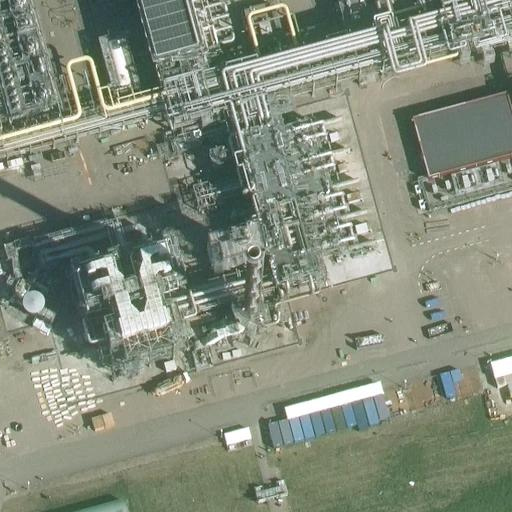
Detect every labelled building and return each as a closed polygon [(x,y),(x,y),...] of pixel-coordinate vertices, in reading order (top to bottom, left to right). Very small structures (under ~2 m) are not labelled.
[(428,180),(511,157),(511,114),(507,95),(412,120),(428,180)] [(95,276),(93,259),(98,258),(97,248),(74,250),(77,278),(95,276)] [(31,277),(14,287),(24,304),(41,294),(31,277)] [(200,320),(203,331),(226,325),(223,314),(200,320)] [(127,511),(124,494),(29,511),(127,511)]
